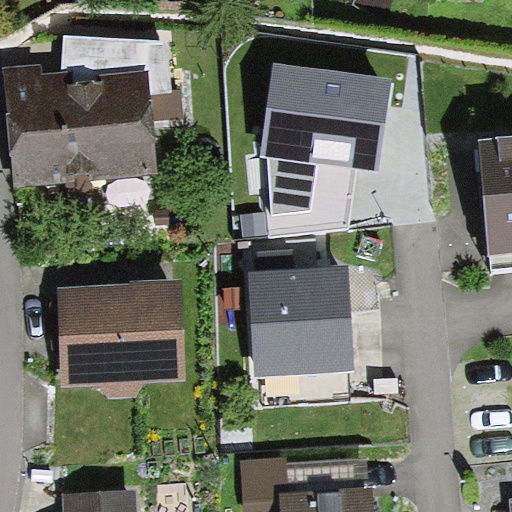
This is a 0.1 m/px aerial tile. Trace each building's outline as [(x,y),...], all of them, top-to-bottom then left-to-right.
[(67,36),(64,74),(73,73),(74,86),(104,84),(103,76),(149,73),(152,119),(184,116),(182,90),(172,92),(169,44),(67,36)] [(43,64),(4,67),(13,186),(157,175),(152,119),(149,73),(103,76),(104,84),(74,86),(73,73),(64,74),(43,75),(43,64)] [(388,80),(278,67),(264,155),(270,156),(272,234),(346,224),(355,165),(374,167),(388,80)] [(511,137),(480,140),(490,270),(511,268),(511,137)] [(350,270),(251,273),(255,377),(259,377),(260,406),(349,403),(348,371),(354,371),(350,270)] [(57,288),(61,385),(100,384),(108,395),(136,395),(146,382),(188,380),(184,279),(130,281),(130,285),(57,288)] [(244,511),(266,511),(282,511),(281,496),(290,496),(288,457),(241,460),(244,511)] [(282,511),(281,511),(372,511),(370,490),(290,496),(281,496),(282,511)] [(136,511),(136,492),(67,495),(67,511),(136,511)]
